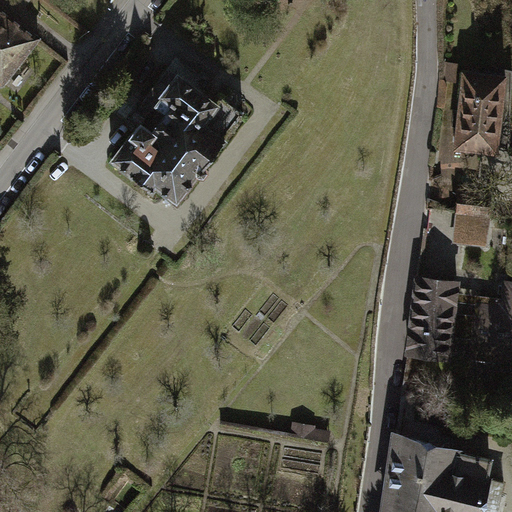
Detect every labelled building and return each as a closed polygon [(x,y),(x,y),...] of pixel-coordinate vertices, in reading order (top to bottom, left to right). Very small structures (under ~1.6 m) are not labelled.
[(0,81),(3,84),(40,38),(0,6),(0,81)] [(179,73),(170,66),(143,101),(140,99),(128,115),(140,123),(114,158),(154,189),(158,184),(178,200),(226,138),(225,137),(245,112),(222,94),(217,101),(179,72),(179,73)] [(511,77),(477,74),(469,156),(511,159),(511,77)] [(458,244),(494,245),(495,201),(459,201),(458,244)] [(459,278),(417,274),(410,350),(451,355),(454,334),(458,293),(459,278)] [(504,298),(458,293),(454,334),(473,336),(471,356),(511,360),(511,279),(506,278),(504,298)] [(296,421),(294,434),(330,440),(331,432),(313,429),(314,424),(296,421)] [(463,445),(397,431),(384,511),(493,511),(502,476),(490,473),(494,456),(462,449),(463,445)]
